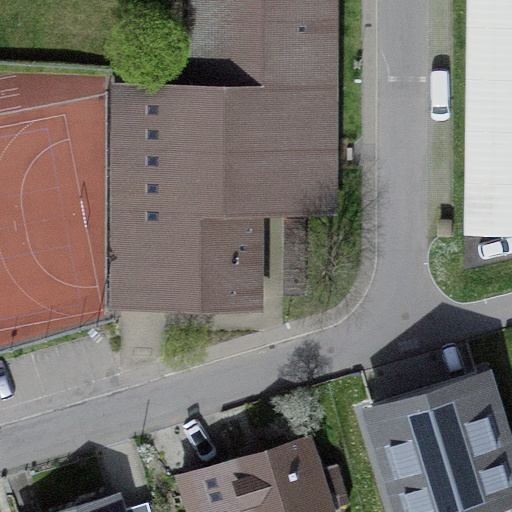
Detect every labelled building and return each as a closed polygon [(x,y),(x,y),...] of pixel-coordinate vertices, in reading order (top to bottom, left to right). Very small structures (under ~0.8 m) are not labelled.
[(326,0),(197,0),(197,93),(171,93),(122,93),(121,262),(121,295),(145,295),(165,295),(252,295),(253,199),(326,200),(326,0)] [(511,227),(511,0),(464,0),(457,225),(511,227)] [(305,217),(282,217),(282,294),(305,294),(305,217)] [(428,511),(507,488),(478,385),(437,397),(443,419),(388,435),(413,511),(428,511)] [(180,475),(190,511),(317,511),(348,503),(336,462),(313,469),(303,437),(261,451),(258,441),(242,446),(245,455),(180,475)] [(150,511),(147,501),(118,510),(113,494),(56,511),(150,511)]
